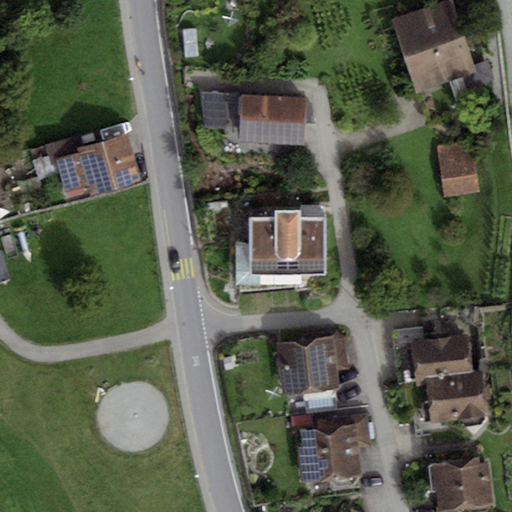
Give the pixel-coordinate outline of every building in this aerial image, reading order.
[(452,0),(450,0),(392,19),(417,93),(477,73),(452,0)] [(307,98),(200,92),(204,127),(240,129),(240,141),(304,145),(307,98)] [(52,165),(58,163),(66,192),(87,186),(90,198),(143,183),(128,133),(78,148),(75,136),(46,145),(52,165)] [(472,143),(437,149),(445,197),(479,191),(472,143)] [(274,217),(249,217),(249,245),(236,245),(235,284),(239,284),(240,292),(297,286),(297,292),(324,287),(327,217),(301,217),(301,210),(274,209),(274,217)] [(469,333),(410,341),(412,352),(416,387),(426,386),(425,379),(474,372),(469,333)] [(345,335),(278,343),(284,396),(339,389),(337,369),(349,368),(345,335)] [(425,379),(426,386),(431,423),(487,416),(482,372),(474,372),(425,379)] [(367,412),(312,419),(313,429),(294,431),(300,482),(360,474),(356,448),(371,446),(368,419),(367,412)] [(491,458),(431,465),(434,487),(437,511),(496,504),(491,458)]
